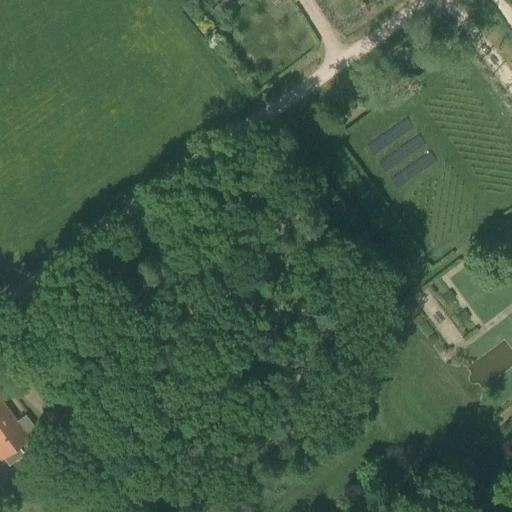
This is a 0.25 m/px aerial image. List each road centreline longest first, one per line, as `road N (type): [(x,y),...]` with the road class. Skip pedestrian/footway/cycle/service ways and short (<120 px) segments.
road 1 (track): [(419,0),(0,303)]
road 2 (track): [(126,511),(0,363)]
